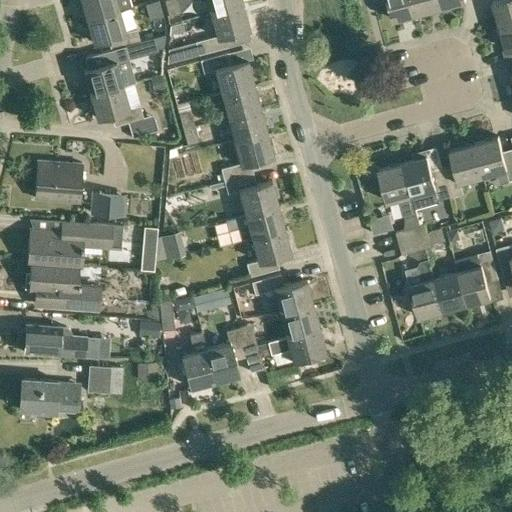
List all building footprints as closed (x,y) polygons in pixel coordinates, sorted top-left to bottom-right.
[(81,0),(86,17),(119,7),(131,4),(129,0),(81,0)] [(164,0),(168,15),(180,12),(177,0),(164,0)] [(207,0),(210,12),(242,3),(240,0),(207,0)] [(394,19),(418,13),(415,0),(372,0),(374,6),(390,2),(394,19)] [(415,0),(418,13),(442,6),(440,0),(415,0)] [(511,0),(496,0),(493,1),(500,24),(511,21),(511,0)] [(242,3),(210,12),(216,35),(196,41),(199,53),(227,46),(224,34),(248,27),(242,3)] [(110,50),(139,42),(136,29),(126,32),(119,7),(86,17),(93,42),(106,38),(110,50)] [(511,21),(500,24),(506,48),(511,46),(511,21)] [(143,55),(139,42),(110,50),(113,62),(88,68),(83,70),(90,95),(123,85),(123,84),(134,81),(128,59),(143,55)] [(221,92),(253,83),(247,59),(232,63),(229,52),(201,59),(204,72),(215,69),(221,92)] [(150,77),(154,90),(165,87),(161,74),(150,77)] [(228,116),(260,108),(253,83),(221,92),(228,116)] [(139,105),(129,108),(123,86),(90,95),(96,119),(111,115),(114,126),(143,118),(139,105)] [(183,128),(195,125),(191,109),(189,103),(177,106),(179,112),(183,128)] [(234,138),(265,130),(260,108),(228,116),(234,138)] [(440,108),(406,117),(410,130),(443,120),(440,108)] [(187,144),(199,141),(195,125),(183,128),(187,144)] [(224,180),(252,172),(249,160),(272,154),(265,130),(234,138),(240,162),(221,167),(224,180)] [(475,140),(484,174),(496,171),(499,182),(510,179),(511,178),(511,147),(502,150),(498,134),(475,140)] [(460,180),(484,174),(475,140),(450,147),(454,162),(443,165),(451,195),(464,192),(460,180)] [(443,165),(431,168),(427,153),(403,160),(412,194),(415,208),(439,201),(438,198),(451,195),(443,165)] [(80,200),(82,162),(37,159),(35,197),(80,200)] [(415,208),(412,194),(403,160),(378,167),(387,200),(398,197),(404,218),(417,214),(415,208)] [(244,212),(277,203),(271,179),(255,183),(252,172),(224,180),(225,184),(227,192),(238,189),(244,212)] [(225,184),(224,180),(209,184),(210,188),(225,184)] [(91,191),(90,211),(113,213),(114,193),(91,191)] [(251,236),(284,227),(277,203),(244,212),(245,213),(226,219),(229,229),(248,224),(251,236)] [(501,217),(490,220),(492,231),(498,230),(502,223),(501,217)] [(30,261),(80,264),(81,246),(120,249),(122,224),(116,224),(111,224),(62,220),(61,232),(44,231),(42,235),(32,235),(30,261)] [(427,234),(426,231),(424,222),(395,230),(399,242),(427,234)] [(284,227),(251,236),(257,260),(247,262),(250,274),(278,267),(275,255),(290,251),(284,227)] [(426,231),(427,234),(430,243),(444,238),(442,227),(426,231)] [(450,241),(460,238),(458,228),(448,231),(450,241)] [(430,246),(430,243),(427,234),(399,242),(402,253),(430,246)] [(511,242),(496,247),(504,275),(511,273),(511,242)] [(458,269),(467,303),(491,296),(487,280),(498,277),(490,248),(477,252),(478,253),(455,259),(458,269)] [(154,270),(155,249),(143,249),(143,269),(154,270)] [(443,309),(434,275),(429,257),(420,259),(417,265),(421,279),(410,282),(419,316),(443,309)] [(78,290),(80,264),(30,261),(28,288),(39,288),(40,293),(57,294),(56,307),(97,310),(98,291),(78,290)] [(443,309),(467,303),(458,269),(434,275),(443,309)] [(280,312),(313,303),(306,278),(284,284),(280,272),(252,280),(255,294),(273,289),(280,312)] [(185,293),(183,286),(174,288),(176,295),(185,293)] [(199,309),(223,303),(219,288),(196,295),(199,309)] [(159,300),(162,329),(174,328),(171,299),(159,300)] [(286,336),(319,327),(313,303),(280,312),(286,335),(286,336)] [(242,341),(255,337),(251,321),(239,325),(242,341)] [(61,326),(26,323),(26,327),(22,329),(20,344),(25,346),(24,351),(85,355),(85,354),(96,355),(97,339),(86,338),(86,336),(72,335),(72,333),(72,332),(71,330),(70,329),(69,328),(68,327),(66,326),(65,326),(63,325),(61,326)] [(246,355),(242,341),(239,325),(226,328),(229,340),(205,346),(214,380),(238,373),(234,358),(245,355),(246,355)] [(286,336),(286,335),(266,340),(270,354),(290,348),(293,360),(326,351),(319,327),(286,336)] [(246,355),(245,355),(249,370),(263,366),(255,337),(242,341),(246,355)] [(191,386),(214,380),(205,346),(182,352),(191,386)] [(137,379),(162,378),(162,360),(136,362),(137,379)] [(109,391),(111,365),(89,364),(87,390),(109,391)] [(296,365),(278,369),(281,381),(299,377),(296,365)] [(78,411),(79,409),(80,382),(57,381),(22,378),(20,407),(59,410),(78,411)] [(422,436),(412,438),(418,461),(428,459),(422,436)]
